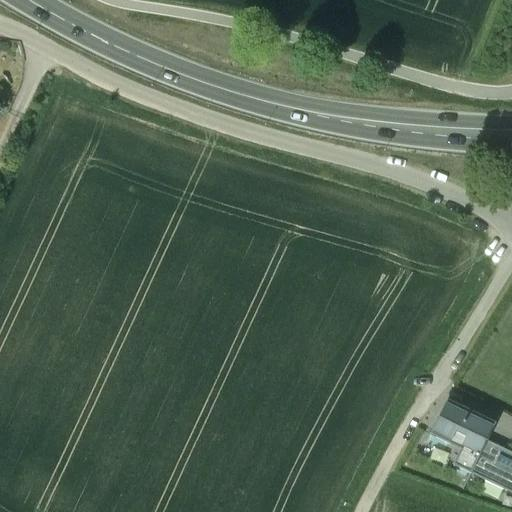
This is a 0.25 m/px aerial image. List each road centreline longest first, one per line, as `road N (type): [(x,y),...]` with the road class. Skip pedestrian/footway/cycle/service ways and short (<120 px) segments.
road 1 (secondary): [(511,135),(410,127),(231,92),(159,66),(28,0)]
road 2 (residential): [(401,438),(511,263)]
